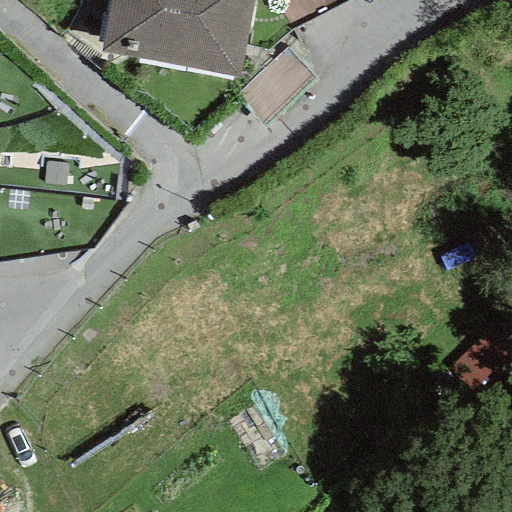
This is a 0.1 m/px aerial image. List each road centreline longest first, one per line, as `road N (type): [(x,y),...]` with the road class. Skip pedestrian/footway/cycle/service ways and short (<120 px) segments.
road 1 (residential): [(0,9),(199,185)]
road 2 (residential): [(48,318),(199,185)]
